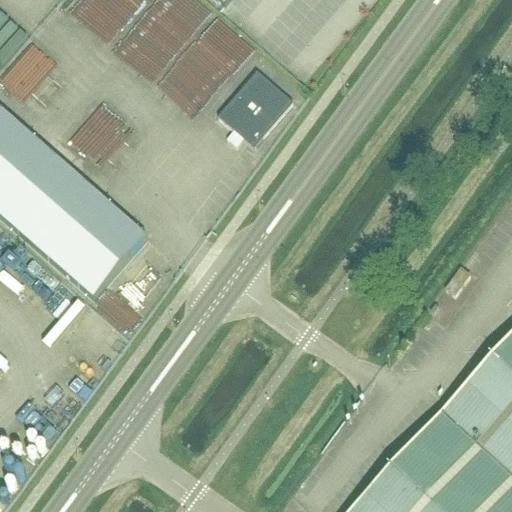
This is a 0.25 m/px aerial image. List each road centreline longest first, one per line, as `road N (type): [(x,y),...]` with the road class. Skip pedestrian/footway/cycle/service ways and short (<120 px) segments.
road 1 (tertiary): [(429,0),(53,511)]
road 2 (tertiary): [(75,511),(450,0)]
